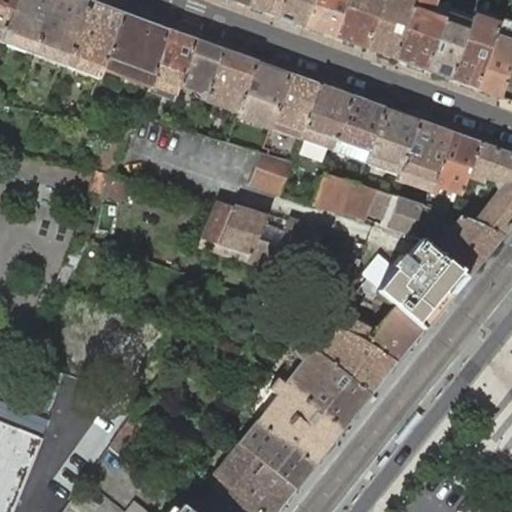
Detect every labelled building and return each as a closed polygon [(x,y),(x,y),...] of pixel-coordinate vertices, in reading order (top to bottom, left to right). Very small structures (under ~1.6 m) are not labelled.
[(0,0),(0,41),(15,0),(0,0)] [(15,0),(0,41),(32,54),(52,0),(15,0)] [(88,0),(52,0),(32,54),(65,66),(90,1),(88,0)] [(276,16),(281,0),(248,0),(247,6),(276,16)] [(305,26),(314,0),(281,0),(276,16),(305,26)] [(314,0),(305,26),(334,37),(347,0),(314,0)] [(381,0),(347,0),(334,37),(365,48),(381,0)] [(381,0),(365,48),(395,59),(416,0),(381,0)] [(449,7),(450,4),(437,0),(416,0),(395,59),(426,70),(444,23),(449,7)] [(90,1),(65,66),(98,79),(102,69),(123,13),(90,1)] [(451,79),(473,16),(449,7),(444,23),(426,70),(451,79)] [(497,25),(500,17),(475,8),(473,16),(497,25)] [(167,30),(123,13),(102,69),(111,73),(123,77),(129,80),(142,85),(149,88),(167,30)] [(451,79),(476,89),(497,25),(473,16),(451,79)] [(511,21),(500,17),(497,25),(476,89),(501,98),(511,64),(511,21)] [(195,40),(167,30),(149,88),(148,91),(173,100),(179,84),(195,40)] [(223,50),(195,40),(179,84),(207,95),(223,50)] [(256,62),(223,50),(207,95),(205,100),(216,104),(218,99),(234,105),(232,110),(238,113),(256,62)] [(289,74),(256,62),(238,113),(237,117),(270,128),(273,120),(289,74)] [(320,85),(289,74),(273,120),(270,128),(261,152),(250,182),(280,194),(292,162),(300,139),(303,131),(320,85)] [(351,96),(320,85),(303,131),(300,139),(332,151),(351,96)] [(385,108),(351,96),(332,151),(337,152),(341,143),(363,151),(360,161),(364,163),(385,108)] [(218,99),(216,104),(232,110),(234,105),(218,99)] [(417,120),(385,108),(364,163),(372,165),(374,157),(401,165),(417,120)] [(450,132),(417,120),(401,165),(399,173),(396,180),(401,182),(404,175),(432,185),(450,132)] [(133,129),(116,126),(112,137),(98,171),(114,175),(133,129)] [(479,143),(450,132),(432,185),(429,192),(434,194),(436,189),(438,184),(460,193),(466,175),(479,143)] [(341,143),(337,152),(360,161),(363,151),(341,143)] [(511,154),(479,143),(466,175),(483,182),(485,177),(496,181),(497,182),(494,183),(496,189),(498,188),(499,190),(483,211),(480,215),(475,222),(503,235),(511,222),(511,154)] [(374,157),(372,165),(399,173),(401,165),(374,157)] [(98,171),(95,170),(90,188),(127,198),(131,180),(98,171)] [(352,182),(324,173),(313,204),(342,213),(343,211),(352,182)] [(404,175),(401,182),(429,192),(432,185),(404,175)] [(357,184),(352,182),(343,211),(366,219),(368,212),(376,190),(357,184)] [(438,184),(436,189),(459,197),(460,193),(438,184)] [(381,225),(387,228),(411,235),(422,204),(397,197),(391,195),(376,190),(368,212),(383,217),(381,225)] [(215,252),(233,206),(218,202),(215,210),(200,247),(215,252)] [(247,262),(257,238),(264,223),(267,217),(266,217),(233,206),(215,252),(247,262)] [(467,277),(503,235),(475,222),(468,219),(461,217),(438,244),(444,246),(438,253),(467,277)] [(247,262),(297,277),(310,247),(319,229),(288,219),(283,231),(264,223),(257,238),(247,262)] [(92,225),(83,223),(79,235),(88,238),(92,225)] [(297,277),(348,291),(359,262),(316,249),(325,231),(324,231),(319,229),(310,247),(297,277)] [(412,249),(405,258),(451,296),(459,286),(467,277),(438,253),(421,238),(412,249)] [(451,296),(405,258),(401,254),(392,265),(379,255),(363,273),(368,278),(355,293),(376,300),(379,293),(384,298),(394,306),(422,330),(451,296)] [(73,268),(64,263),(54,285),(62,289),(73,268)] [(335,310),(327,322),(328,322),(329,323),(336,327),(396,362),(422,330),(394,306),(374,329),(335,310)] [(310,346),(370,394),(396,362),(336,327),(320,346),(314,342),(313,341),(310,346)] [(285,384),(342,429),(370,394),(310,346),(303,341),(302,342),(294,352),(304,360),(285,384)] [(16,376),(0,369),(0,393),(8,397),(16,376)] [(101,372),(98,383),(143,398),(149,391),(151,388),(101,372)] [(314,464),(342,429),(285,384),(277,378),(269,389),(277,395),(257,420),(314,464)] [(146,421),(133,412),(109,446),(122,456),(146,421)] [(296,488),(314,464),(257,420),(256,420),(250,428),(245,434),(237,444),(296,488)] [(0,511),(12,511),(42,439),(0,422),(0,511)] [(260,511),(276,511),(296,488),(237,444),(227,436),(204,465),(260,511)] [(192,511),(260,511),(204,465),(196,475),(213,489),(218,493),(205,509),(200,505),(183,491),(176,500),(181,504),(192,511)] [(218,493),(213,489),(200,505),(205,509),(218,493)] [(125,511),(148,511),(134,500),(125,511)]
